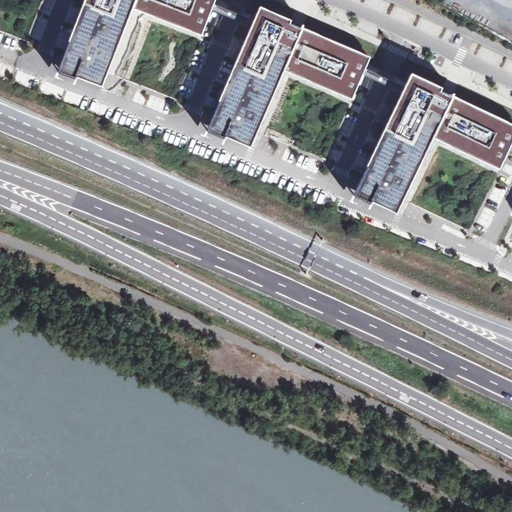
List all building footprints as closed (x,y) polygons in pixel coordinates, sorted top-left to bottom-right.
[(88,0),(67,56),(109,72),(134,7),(204,34),(216,0),(88,0)] [(260,11),(216,114),(258,132),(285,68),(354,98),(371,59),(371,57),(370,56),(308,29),(301,26),(302,23),(296,21),(295,23),(264,10),(261,9),(260,11)] [(67,56),(62,69),(104,85),(109,72),(67,56)] [(410,81),(363,179),(404,198),(434,136),(501,168),(511,145),(511,123),(451,94),(452,92),(446,89),(445,91),(414,76),(412,76),(410,81)] [(252,145),(258,132),(216,114),(210,127),(252,145)] [(357,192),(398,211),(404,198),(363,179),(357,192)]
